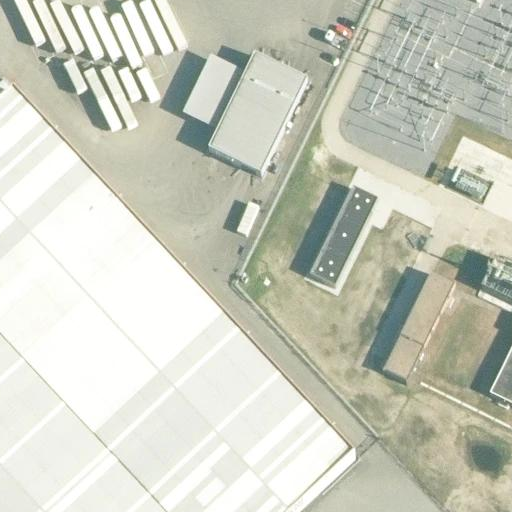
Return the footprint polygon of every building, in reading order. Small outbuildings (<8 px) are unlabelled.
[(308,84),(255,58),(209,153),(262,179),(308,84)] [(0,109),(0,511),(300,511),(355,461),(14,96),(0,109)] [(353,190),(310,278),(335,290),(378,202),(353,190)] [(511,351),(490,397),(511,407),(511,268),(494,260),(494,261),(495,262),(481,291),(511,305),(511,351)] [(424,351),(456,287),(431,275),(383,375),(384,376),(385,375),(406,385),(406,386),(407,387),(424,351)]
